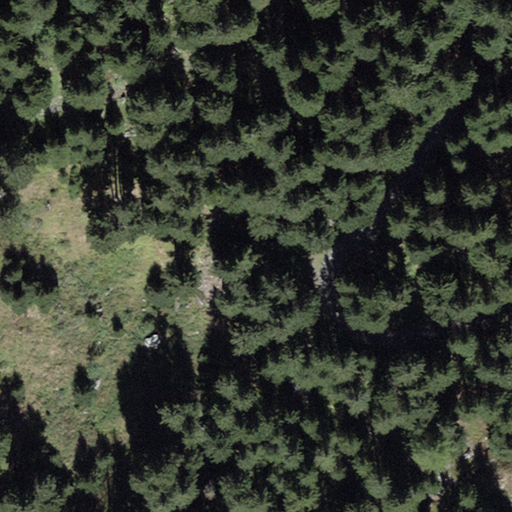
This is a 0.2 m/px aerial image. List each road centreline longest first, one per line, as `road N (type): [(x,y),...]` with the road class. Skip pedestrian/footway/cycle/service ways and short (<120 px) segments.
road 1 (track): [(511,304),(373,339),(355,337),(333,319),(327,281),(343,248),(440,133)]
road 2 (track): [(440,133),(466,80),(482,0)]
